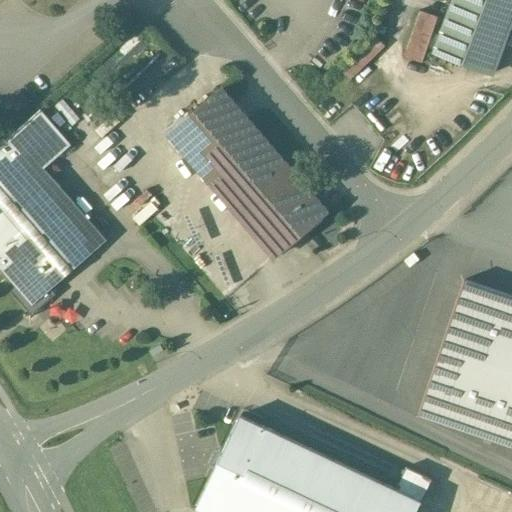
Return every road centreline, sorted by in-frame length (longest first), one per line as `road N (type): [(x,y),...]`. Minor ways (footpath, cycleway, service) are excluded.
road 1 (residential): [(7,464),(203,358),(409,223)]
road 2 (residential): [(409,223),(216,0)]
road 3 (residential): [(409,223),(511,134)]
